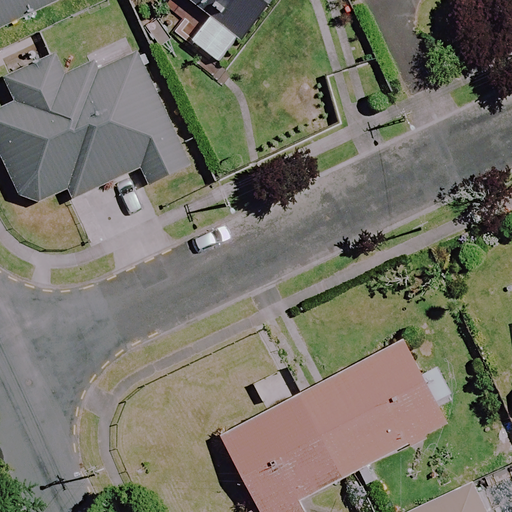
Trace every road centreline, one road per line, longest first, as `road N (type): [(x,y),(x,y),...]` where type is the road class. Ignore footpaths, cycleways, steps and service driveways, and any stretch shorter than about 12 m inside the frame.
road 1 (residential): [(511,124),(0,367)]
road 2 (residential): [(0,383),(60,511)]
